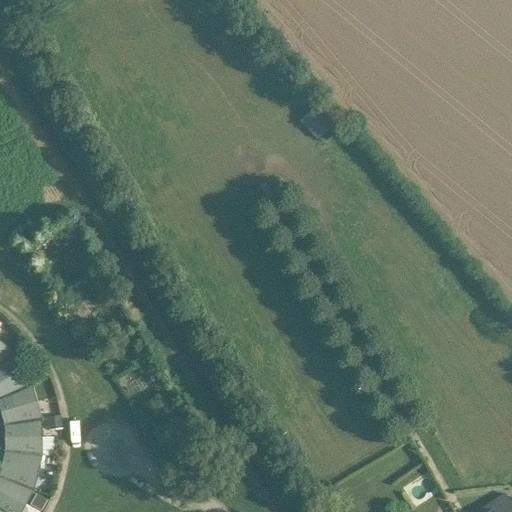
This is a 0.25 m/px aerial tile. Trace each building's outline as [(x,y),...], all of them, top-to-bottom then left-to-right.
[(86,340),(94,352),(105,345),(97,332),(86,340)] [(17,350),(27,340),(20,333),(11,343),(17,350)] [(14,353),(13,354),(8,350),(8,349),(1,342),(0,342),(0,365),(13,355),(15,354),(14,353)] [(13,355),(0,365),(0,399),(2,399),(32,386),(27,378),(23,370),(22,370),(13,355)] [(153,359),(144,364),(147,368),(150,373),(158,368),(153,359)] [(34,383),(49,375),(42,363),(28,372),(34,383)] [(43,419),(41,419),(39,413),(40,413),(37,402),(36,403),(32,386),(2,399),(3,405),(0,405),(0,406),(2,413),(6,425),(4,425),(4,426),(9,425),(41,420),(43,420),(43,419)] [(63,428),(62,416),(61,416),(48,418),(50,430),(62,429),(63,428)] [(41,420),(9,425),(9,431),(6,431),(6,438),(7,451),(4,451),(4,452),(10,452),(42,456),(44,456),(54,456),(54,437),(42,437),(41,420)] [(183,426),(182,436),(191,436),(192,426),(183,426)] [(42,456),(10,452),(8,458),(5,457),(3,464),(0,477),(0,476),(0,477),(3,479),(33,491),(35,491),(36,490),(34,490),(35,483),(36,483),(38,473),(42,456)] [(33,491),(3,479),(0,483),(0,510),(2,511),(22,511),(25,506),(33,491)] [(511,511),(511,505),(505,493),(488,503),(472,511),(511,511)] [(37,494),(30,505),(42,511),(48,500),(37,494)]
